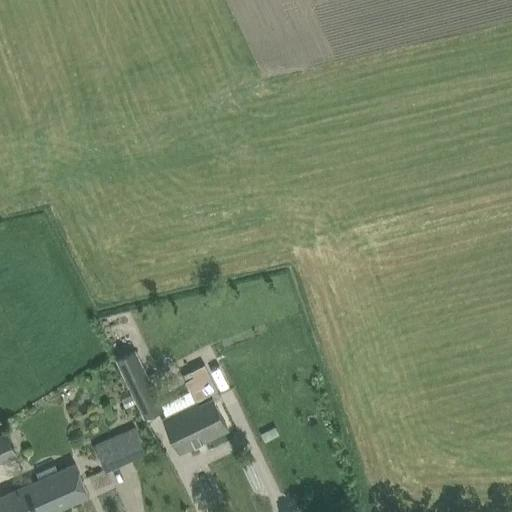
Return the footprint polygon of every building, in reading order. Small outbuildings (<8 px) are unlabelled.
[(116,358),(145,417),(164,407),(136,348),(116,358)] [(193,375),(185,379),(197,402),(166,418),(172,430),(181,449),(227,426),(214,400),(221,397),(204,364),(191,370),(193,375)] [(95,442),(106,468),(145,452),(133,425),(95,442)] [(0,432),(0,460),(16,453),(7,430),(0,432)] [(76,462),(58,470),(56,464),(37,472),(40,478),(0,496),(0,511),(48,511),(90,494),(76,462)]
